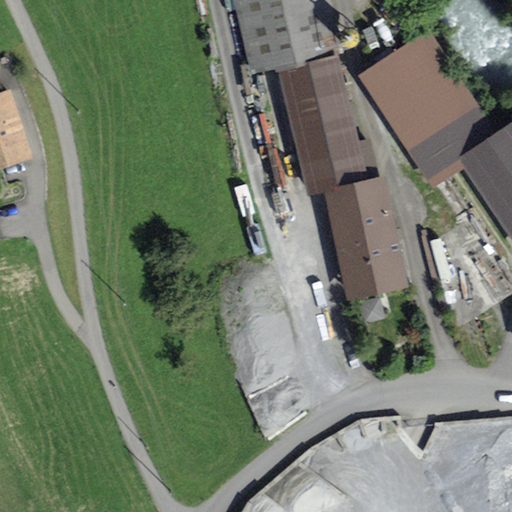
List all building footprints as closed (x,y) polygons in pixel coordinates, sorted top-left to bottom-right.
[(327,188),(327,191),(363,184),(334,57),(336,48),(324,0),(237,0),(254,68),(282,61),(313,191),(327,188)] [(448,129),(445,132),(511,230),(511,124),(505,129),(488,103),(473,112),(435,53),(410,69),(448,129)] [(0,159),(28,151),(8,91),(2,93),(0,88),(0,159)] [(376,181),(363,184),(327,191),(333,222),(339,220),(353,287),(397,280),(404,278),(394,229),(387,231),(376,181)] [(430,244),(454,331),(511,292),(511,275),(468,209),(455,218),(459,225),(430,244)] [(364,321),(386,316),(382,297),(360,302),(364,321)]
